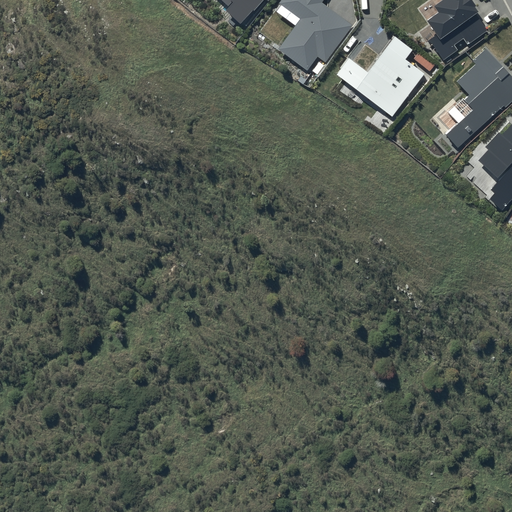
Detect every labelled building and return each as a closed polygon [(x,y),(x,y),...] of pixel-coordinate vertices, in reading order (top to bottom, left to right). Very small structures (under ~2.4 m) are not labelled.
[(225,12),(239,24),(260,0),(220,0),(229,7),(225,12)] [(281,0),(278,6),(299,21),(289,35),(277,52),(307,72),(317,59),(325,65),(352,26),(320,4),(322,0),(281,0)] [(476,11),(473,6),(474,6),(469,0),(440,0),(431,7),(436,12),(424,21),(433,33),(427,38),(442,58),(457,47),(453,42),(461,36),(466,44),(487,28),(475,12),(476,11)] [(367,75),(366,74),(379,55),(360,41),(346,60),(347,61),(334,78),(392,119),(423,76),(405,63),(412,53),(411,52),(393,39),(367,75)] [(511,101),(511,79),(485,51),(471,63),(474,66),(454,84),(468,98),(463,102),(471,111),(444,137),(456,150),(502,107),(504,109),(511,101)] [(511,125),(501,137),(498,133),(483,149),(487,152),(475,164),(494,182),(484,192),(489,196),(484,201),(497,214),(511,198),(511,125)]
